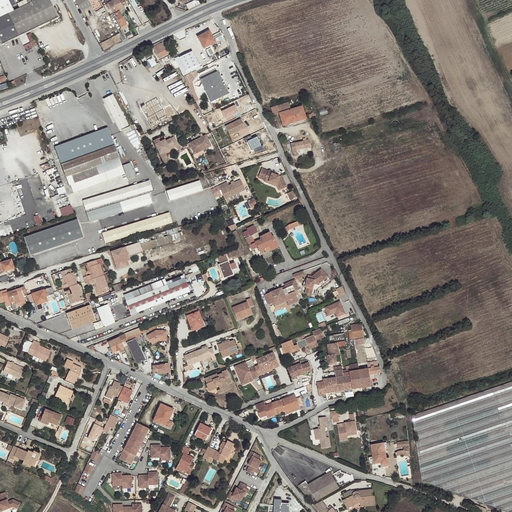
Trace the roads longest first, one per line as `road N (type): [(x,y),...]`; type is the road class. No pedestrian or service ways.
road 1 (residential): [(215,6),(387,374),(384,387),(318,411)]
road 2 (residential): [(260,432),(388,481)]
road 3 (residential): [(86,496),(149,380)]
